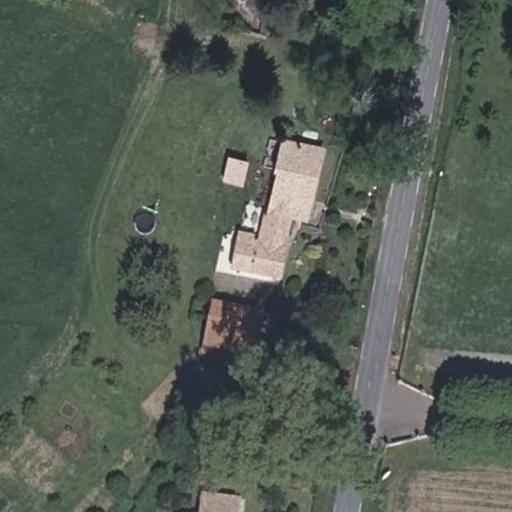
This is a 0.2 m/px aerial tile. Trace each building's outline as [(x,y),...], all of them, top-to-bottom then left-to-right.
[(300,216),(319,148),(281,139),(275,161),(281,163),(269,204),(287,210),(286,211),(300,216)] [(216,149),(211,171),(241,179),(245,165),(238,164),(241,151),(223,147),(222,150),(216,149)] [(237,239),(229,267),(275,280),(282,250),(237,239)] [(208,302),(199,334),(251,346),(259,316),(208,302)] [(233,511),(235,499),(195,494),(192,511),(233,511)]
